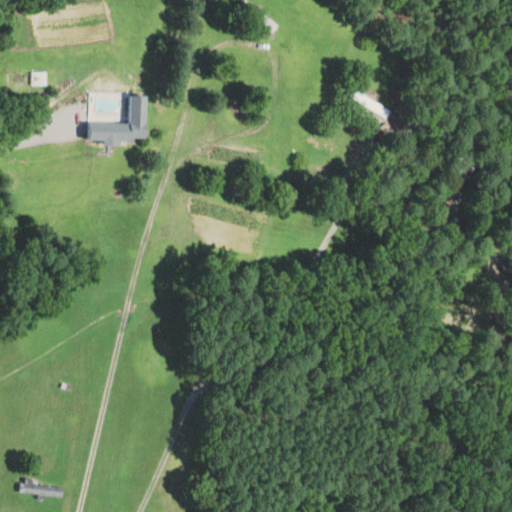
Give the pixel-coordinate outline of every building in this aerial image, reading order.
[(277,27),(246,1),(239,8),(270,35),(277,27)] [(347,98),(383,122),(390,111),(354,87),(347,98)] [(148,98),(127,98),(127,125),(86,125),(86,145),(122,145),(122,141),(147,141),(148,98)] [(459,221),(452,218),(448,229),(456,231),(459,221)] [(37,484),(37,480),(22,477),(19,492),(62,498),(63,487),(37,484)]
